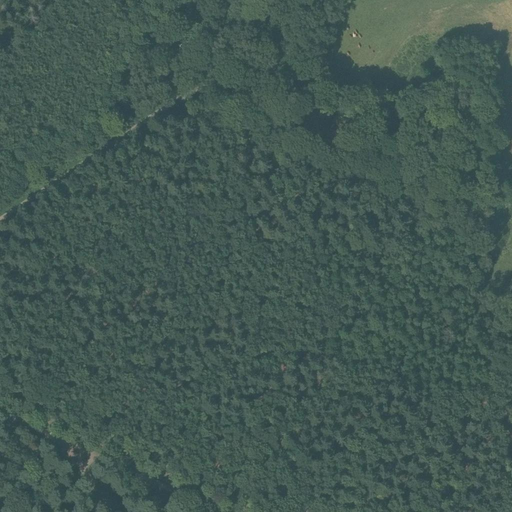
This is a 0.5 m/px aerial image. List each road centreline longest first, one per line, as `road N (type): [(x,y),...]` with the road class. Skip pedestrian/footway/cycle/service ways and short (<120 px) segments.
road 1 (unknown): [(332,0),(312,54),(294,66),(320,122),(342,134),(403,142),(463,174),(473,200),(479,303),(493,321),(511,324)]
road 2 (track): [(315,0),(294,66),(173,101),(0,218)]
road 3 (unknown): [(0,400),(249,511)]
road 4 (unknown): [(4,0),(13,32),(98,155)]
road 5 (track): [(70,443),(218,511)]
